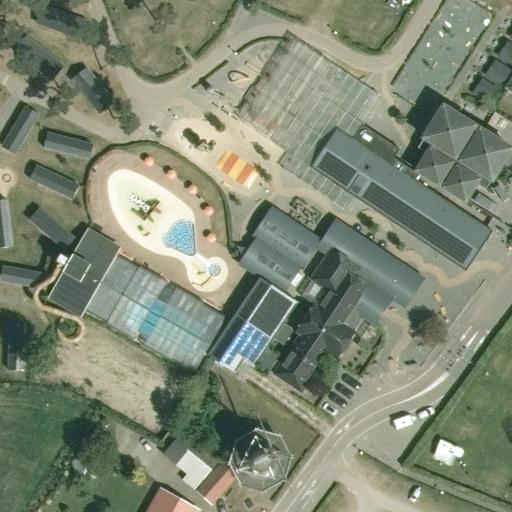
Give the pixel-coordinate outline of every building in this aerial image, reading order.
[(161,0),(128,0),(124,2),(133,22),(165,8),(161,0)] [(206,0),(204,5),(234,21),(245,0),(206,0)] [(88,21),(42,5),(35,25),(81,41),(88,21)] [(162,70),(186,45),(166,25),(141,49),(162,70)] [(65,66),(26,36),(13,52),(52,83),(65,66)] [(345,210),(353,198),(310,168),(337,128),(353,139),(363,126),(384,95),(301,39),(245,121),(281,145),(271,160),(345,210)] [(509,73),(499,67),(492,77),(502,83),(509,73)] [(115,102),(87,68),(71,81),(99,116),(115,102)] [(496,92),(486,85),(479,95),(489,102),(496,92)] [(39,115),(25,107),(6,140),(20,148),(39,115)] [(467,204),(477,187),(487,193),(511,151),(444,109),(418,151),(427,156),(417,173),(467,204)] [(353,198),(460,269),(461,269),(480,240),(485,243),(492,232),(415,180),(419,175),(394,159),(400,150),(363,126),(353,139),(337,128),(310,168),(353,198)] [(47,134),(43,149),(80,158),(84,143),(47,134)] [(26,153),(8,174),(25,189),(43,168),(26,153)] [(44,170),(37,185),(72,201),(79,186),(44,170)] [(481,194),(476,203),(493,212),(498,203),(481,194)] [(8,209),(0,210),(0,249),(12,248),(8,209)] [(253,267),(287,289),(318,243),(273,212),(258,235),(264,239),(261,243),(267,246),(253,267)] [(46,215),(36,227),(65,251),(75,239),(46,215)] [(301,391),(322,361),(327,353),(337,360),(340,355),(345,354),(352,343),(352,338),(361,324),(358,321),(364,312),(372,317),(370,321),(371,322),(390,294),(402,302),(418,279),(339,226),(324,248),(331,252),(312,280),(329,291),(313,314),(311,313),(297,333),(302,336),(276,374),(301,391)] [(88,232),(49,299),(81,317),(84,311),(195,374),(227,318),(116,255),(119,250),(88,232)] [(49,275),(11,269),(9,284),(46,291),(49,275)] [(258,363),(267,350),(299,303),(261,278),(256,284),(209,355),(235,373),(244,360),(255,368),(258,363)] [(8,372),(23,372),(24,334),(8,333),(8,372)] [(267,350),(258,363),(270,371),(279,358),(267,350)] [(344,411),(352,399),(334,387),(326,399),(344,411)] [(274,473),(278,460),(272,447),(259,444),(247,450),(243,463),(249,475),(262,479),(274,473)] [(427,446),(420,464),(439,471),(446,454),(427,446)] [(79,471),(95,469),(94,459),(78,461),(79,471)] [(225,460),(197,492),(211,505),(240,472),(225,460)] [(458,478),(467,481),(473,464),(464,461),(458,478)] [(196,511),(162,492),(150,511),(196,511)]
